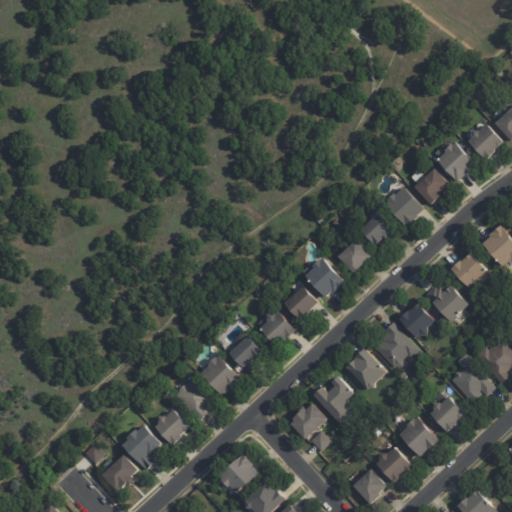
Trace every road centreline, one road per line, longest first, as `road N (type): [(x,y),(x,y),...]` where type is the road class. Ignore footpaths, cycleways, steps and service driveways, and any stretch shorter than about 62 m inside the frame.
road 1 (residential): [(139,511),(511,175)]
road 2 (residential): [(511,412),(401,511)]
road 3 (residential): [(346,511),(252,412)]
